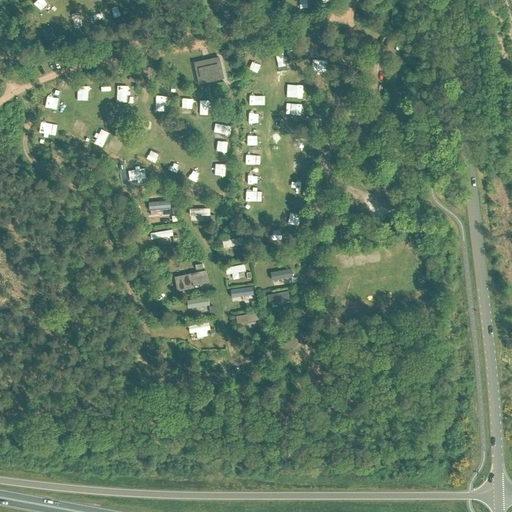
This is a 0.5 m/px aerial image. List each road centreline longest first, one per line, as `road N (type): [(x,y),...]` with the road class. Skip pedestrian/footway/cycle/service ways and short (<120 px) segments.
road 1 (track): [(0,420),(60,412),(148,385),(130,302),(101,233),(0,53)]
road 2 (trunk): [(498,495),(176,495),(0,480)]
road 3 (tertiary): [(449,0),(498,495)]
road 4 (track): [(148,385),(295,342),(349,11)]
road 5 (track): [(351,0),(349,11),(334,17),(77,67),(0,101)]
